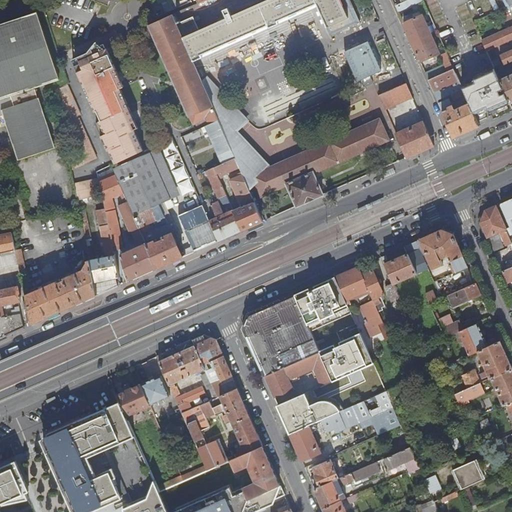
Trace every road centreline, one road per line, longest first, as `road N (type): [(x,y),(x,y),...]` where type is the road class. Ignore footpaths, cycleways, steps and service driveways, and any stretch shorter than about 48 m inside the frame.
road 1 (primary): [(331,211),(261,252),(0,367)]
road 2 (primary): [(331,211),(0,355)]
road 3 (primary): [(0,393),(276,274),(333,258)]
road 4 (primary): [(0,408),(217,310)]
road 5 (residential): [(217,310),(301,497)]
road 6 (residential): [(381,0),(445,145),(442,161)]
road 7 (residential): [(130,0),(126,35),(182,159)]
road 8 (primary): [(333,258),(463,200)]
road 9 (residential): [(511,328),(461,214),(463,200)]
road 10 (primary): [(217,310),(333,258)]
road 11 (primary): [(442,161),(331,211)]
